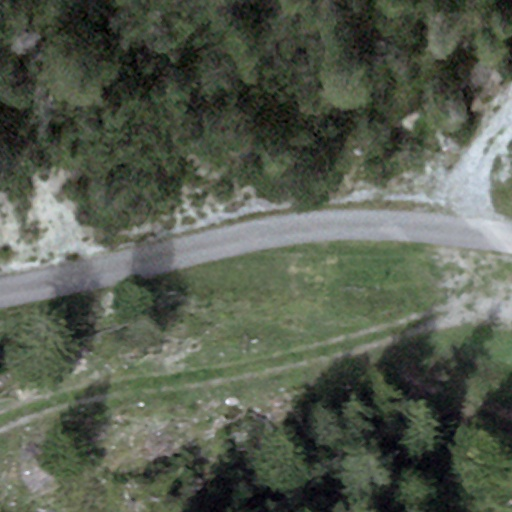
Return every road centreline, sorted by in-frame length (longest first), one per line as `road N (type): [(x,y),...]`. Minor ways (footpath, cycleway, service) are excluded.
road 1 (track): [(0,423),(69,395),(222,374),(368,339),(472,305),(511,280)]
road 2 (track): [(511,240),(402,225),(283,230),(0,300)]
road 3 (track): [(465,229),(481,156),(511,119)]
